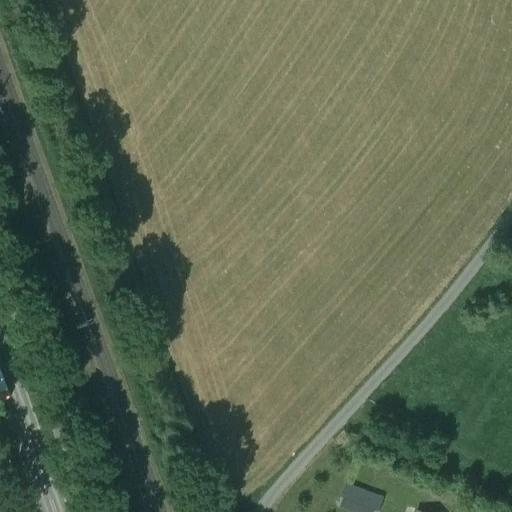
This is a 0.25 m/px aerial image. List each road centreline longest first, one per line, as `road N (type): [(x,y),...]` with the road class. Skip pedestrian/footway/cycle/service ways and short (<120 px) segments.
road 1 (residential): [(242,511),(227,408),(237,364),(279,276),(348,195)]
road 2 (unclassified): [(258,511),(435,309)]
road 3 (residential): [(348,195),(467,73),(495,32)]
road 4 (residential): [(348,195),(511,316)]
road 5 (primary): [(51,511),(0,365)]
